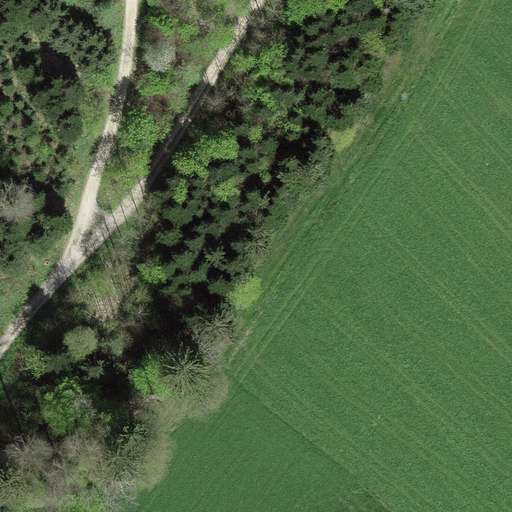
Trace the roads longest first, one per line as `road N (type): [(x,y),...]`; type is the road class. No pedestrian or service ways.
road 1 (track): [(73,266),(165,152),(262,0)]
road 2 (track): [(73,266),(125,82),(130,0)]
